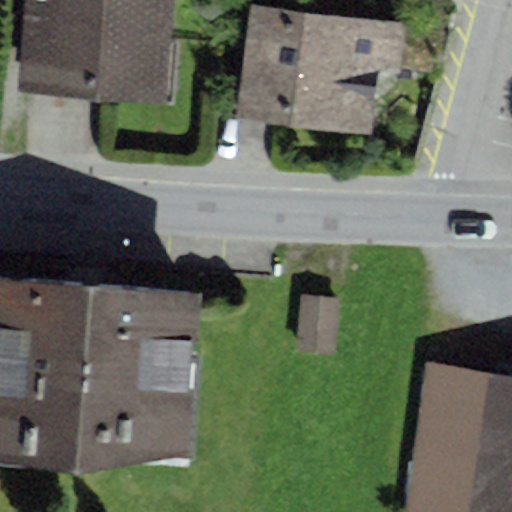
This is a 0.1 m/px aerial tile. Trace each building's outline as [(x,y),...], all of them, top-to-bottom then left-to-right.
[(174,0),(24,0),(17,91),(61,95),(106,98),(166,103),(174,0)] [(446,29),(249,6),(236,119),(368,135),(376,66),(440,74),(446,29)] [(199,293),(0,278),(0,461),(77,470),(190,455),(199,293)] [(340,301),(300,296),(293,351),(333,356),(340,301)] [(511,511),(511,378),(427,366),(405,511),(511,511)]
